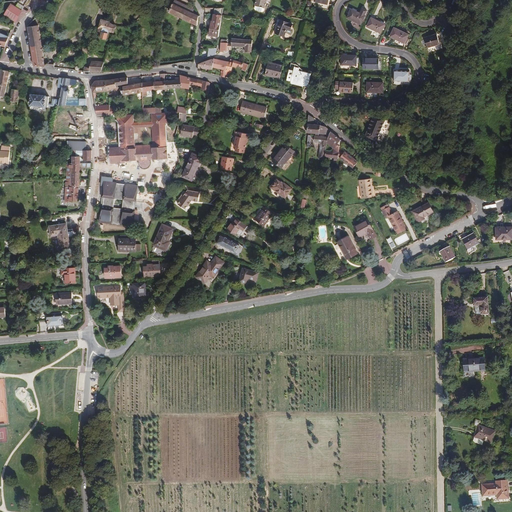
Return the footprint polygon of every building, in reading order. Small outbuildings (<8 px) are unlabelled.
[(183,4),(174,0),(168,12),(197,25),(198,16),(194,14),(182,8),(183,5),(183,4)] [(266,7),(267,0),(256,0),(256,5),(257,6),(257,8),(258,9),(263,10),(264,10),(264,7),(266,7)] [(15,22),(24,7),(18,3),(16,7),(12,4),(5,15),(15,22)] [(195,11),(183,5),(182,8),(194,14),(195,11)] [(218,37),(222,17),(223,8),(214,8),(212,21),(216,21),(216,23),(212,22),(211,22),(209,35),(218,37)] [(359,12),(351,8),(347,17),(360,24),(364,15),(366,10),(362,8),(359,12)] [(381,33),(385,24),(371,18),(367,27),(381,33)] [(113,33),(115,25),(109,23),(109,22),(103,20),(99,31),(101,32),(99,38),(105,40),(108,32),(113,33)] [(289,34),(292,24),(279,20),(277,26),(278,26),(276,33),(284,36),(285,33),(289,34)] [(27,25),(34,65),(44,67),(37,25),(27,25)] [(405,43),(410,35),(396,27),(391,35),(405,43)] [(0,45),(5,47),(9,37),(0,33),(0,45)] [(440,44),(437,34),(424,38),(427,48),(440,44)] [(252,52),(253,39),(244,38),(232,38),(232,40),(232,43),(232,46),(245,47),(245,52),(252,52)] [(208,57),(216,55),(216,49),(209,48),(208,57)] [(357,66),(357,56),(341,56),(341,66),(357,66)] [(85,66),(84,71),(92,72),(101,72),(104,62),(92,59),(90,67),(85,66)] [(212,69),(213,67),(214,59),(199,64),(199,67),(212,69)] [(220,76),(225,77),(226,73),(228,61),(221,60),(219,60),(214,59),(213,67),(222,70),(220,76)] [(243,70),(246,71),(249,65),(235,60),(231,59),(230,62),(228,61),(226,73),(231,75),(233,66),(237,67),(238,66),(244,68),(243,70)] [(296,63),(292,62),(288,81),(292,82),(292,83),(304,86),(305,83),(309,84),(313,70),(309,69),(310,66),(308,66),(309,65),(303,64),(303,65),(302,65),(302,62),(301,60),(297,59),(296,63)] [(379,69),(379,59),(363,59),(363,69),(379,69)] [(280,75),(282,65),(268,62),(266,73),(271,74),(271,73),(280,75)] [(10,71),(2,69),(0,77),(0,96),(5,97),(9,74),(12,75),(12,71),(11,71),(10,71)] [(409,73),(409,69),(396,69),(396,80),(411,80),(411,74),(409,73)] [(165,81),(164,73),(160,74),(160,81),(153,81),(154,90),(165,89),(165,81)] [(185,76),(180,75),(181,81),(181,88),(189,88),(189,84),(196,85),(196,79),(190,78),(185,76)] [(128,83),(127,77),(122,78),(115,79),(116,88),(117,88),(116,85),(128,83)] [(116,88),(115,79),(110,79),(106,80),(107,91),(114,89),(116,88)] [(107,91),(106,80),(99,81),(95,81),(92,86),(93,92),(107,91)] [(154,90),(153,81),(142,83),(142,92),(142,95),(146,95),(146,90),(149,90),(149,91),(151,90),(152,90),(154,90)] [(168,89),(181,88),(181,81),(165,81),(165,89),(165,92),(166,92),(166,93),(167,93),(168,92),(168,89)] [(209,91),(210,83),(202,81),(201,89),(209,91)] [(352,92),(352,82),(335,81),(335,87),(339,87),(339,91),(352,92)] [(383,92),(383,82),(367,82),(367,91),(383,92)] [(142,92),(142,83),(131,85),(121,87),(121,88),(120,89),(120,96),(142,92)] [(68,89),(63,88),(62,94),(61,98),(59,106),(66,106),(68,95),(70,93),(70,91),(68,89)] [(47,96),(32,95),(30,110),(45,111),(46,107),(49,108),(50,97),(47,97),(47,96)] [(265,118),(267,108),(243,101),(240,112),(265,118)] [(134,114),(117,115),(117,119),(120,122),(121,122),(122,123),(124,123),(124,125),(123,125),(121,127),(120,127),(121,147),(121,150),(110,150),(111,161),(125,160),(135,160),(135,149),(153,148),(153,159),(168,158),(166,125),(167,125),(167,123),(170,121),(169,112),(159,112),(157,113),(155,113),(151,113),(152,122),(154,123),(155,144),(153,145),(135,145),(135,144),(132,144),(132,123),(134,123),(134,114)] [(374,114),(369,125),(365,136),(376,140),(385,119),(378,116),(374,114)] [(309,115),(308,115),(307,132),(308,132),(320,134),(320,125),(314,124),(315,118),(309,115)] [(154,123),(152,122),(134,123),(134,127),(152,127),(153,145),(155,144),(154,123)] [(181,135),(193,137),(193,134),(194,127),(182,125),(181,135)] [(320,125),(320,134),(327,135),(329,130),(326,127),(320,125)] [(341,140),(341,139),(335,135),(331,131),(328,137),(325,157),(334,157),(334,160),(339,160),(340,145),(338,144),(341,140)] [(235,132),(234,136),(236,137),(235,142),(234,147),(236,148),(235,152),(244,153),(246,142),(247,139),(248,139),(249,134),(235,132)] [(325,157),(328,137),(315,136),(314,142),(321,143),(319,159),(324,160),(325,157)] [(86,141),(86,140),(67,139),(67,149),(84,150),(86,150),(86,148),(86,141)] [(281,168),(294,152),(286,145),(273,161),(281,168)] [(0,163),(4,164),(5,162),(8,163),(11,148),(2,146),(1,151),(0,151),(0,163)] [(150,159),(153,159),(153,148),(135,149),(135,160),(139,160),(140,159),(140,158),(141,157),(142,157),(143,156),(144,156),(145,156),(146,156),(147,156),(148,157),(149,158),(150,158),(150,159)] [(354,167),(358,161),(345,151),(341,157),(354,167)] [(192,180),(201,157),(193,154),(184,176),(192,180)] [(151,161),(150,159),(150,158),(149,158),(148,157),(147,156),(146,156),(145,156),(144,156),(143,156),(142,157),(141,157),(140,158),(140,159),(139,160),(139,161),(139,163),(139,164),(140,166),(141,167),(142,168),(144,168),(145,168),(147,168),(148,168),(149,167),(150,165),(151,164),(151,162),(151,161)] [(91,168),(92,163),(81,163),(81,157),(72,157),(72,164),(67,164),(66,179),(80,179),(80,170),(80,168),(83,168),(91,168)] [(221,169),(232,171),(233,159),(223,157),(221,169)] [(167,190),(172,178),(165,175),(160,186),(167,190)] [(80,179),(66,179),(65,202),(77,202),(78,187),(79,187),(80,179)] [(285,197),(291,189),(284,183),(283,184),(281,183),(276,179),(271,187),(285,197)] [(371,187),(370,179),(360,180),(362,198),(373,196),(372,187),(371,187)] [(112,183),(104,182),(102,197),(104,198),(103,207),(101,206),(99,221),(133,225),(135,214),(132,213),(134,201),(136,201),(138,186),(112,183)] [(198,201),(200,193),(188,191),(178,204),(185,209),(192,200),(198,201)] [(433,211),(428,202),(412,211),(419,222),(425,218),(424,217),(433,211)] [(265,226),(273,213),(265,207),(256,220),(265,226)] [(392,214),(389,208),(382,211),(385,218),(388,217),(397,234),(407,228),(398,211),(392,214)] [(233,222),(228,229),(239,237),(244,230),(245,231),(248,226),(237,219),(234,223),(233,222)] [(376,236),(367,220),(354,226),(359,236),(367,232),(371,239),(376,236)] [(60,249),(70,247),(66,224),(49,226),(51,236),(58,235),(60,249)] [(168,240),(173,228),(162,225),(154,245),(165,249),(168,241),(168,240)] [(511,239),(511,227),(496,228),(496,239),(511,239)] [(468,250),(478,245),(476,242),(478,241),(474,234),(463,239),(468,250)] [(218,243),(236,253),(240,244),(222,235),(218,243)] [(357,253),(349,236),(338,242),(347,259),(357,253)] [(136,239),(119,239),(119,252),(128,252),(128,251),(136,250),(136,239)] [(240,244),(236,253),(240,255),(244,247),(240,244)] [(454,258),(449,247),(441,251),(444,257),(443,257),(446,262),(454,258)] [(223,262),(215,257),(211,264),(207,261),(196,277),(205,283),(210,275),(214,277),(219,269),(218,269),(223,262)] [(160,273),(160,264),(152,265),(152,264),(148,264),(148,266),(145,267),(145,276),(156,276),(156,273),(160,273)] [(121,277),(121,266),(114,267),(113,266),(109,266),(109,267),(105,267),(106,278),(121,277)] [(76,283),(75,268),(62,269),(62,274),(65,274),(66,283),(76,283)] [(257,280),(258,272),(243,268),(240,280),(248,282),(249,278),(257,280)] [(135,290),(135,294),(136,299),(146,298),(145,283),(135,284),(135,290)] [(120,312),(126,311),(125,296),(121,296),(121,286),(98,287),(99,297),(111,297),(112,305),(119,305),(120,312)] [(70,299),(70,293),(57,293),(57,305),(72,304),(72,299),(70,299)] [(487,294),(473,295),(473,303),(474,303),(475,310),(477,311),(481,310),(481,312),(488,312),(487,294)] [(63,325),(63,316),(47,317),(48,326),(63,325)] [(484,368),(483,355),(463,356),(464,369),(484,368)] [(14,356),(5,357),(5,367),(15,366),(14,356)] [(491,446),(494,433),(476,429),(477,426),(473,425),(472,431),(475,431),(472,445),(475,447),(482,449),(483,444),(491,446)] [(508,479),(496,480),(496,483),(483,483),(484,494),(497,493),(497,498),(509,497),(508,479)]
